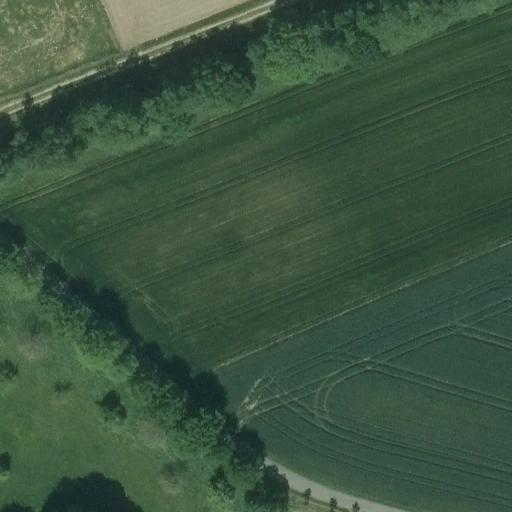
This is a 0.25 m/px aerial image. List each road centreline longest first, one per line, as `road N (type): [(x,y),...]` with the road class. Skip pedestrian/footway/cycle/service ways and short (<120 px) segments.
road 1 (residential): [(386,511),(317,493),(257,461),(0,242)]
road 2 (track): [(292,0),(0,112)]
